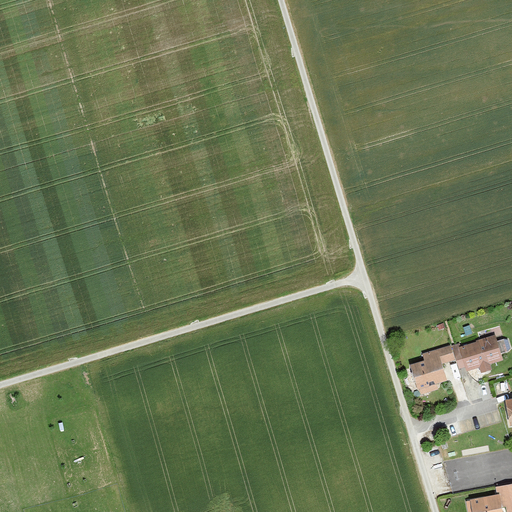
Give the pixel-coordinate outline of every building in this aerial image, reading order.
[(494,332),(449,344),(453,359),(455,368),(500,356),(494,332)] [(404,364),(409,385),(443,377),(439,362),(453,359),(449,344),(418,351),(420,360),(404,364)] [(511,396),(497,399),(502,422),(511,419),(511,396)] [(511,478),(491,482),(493,491),(496,511),(511,508),(511,478)] [(464,497),(466,511),(496,511),(493,491),(464,497)]
